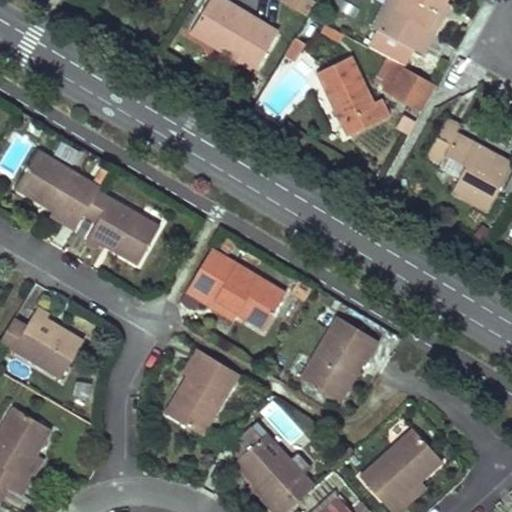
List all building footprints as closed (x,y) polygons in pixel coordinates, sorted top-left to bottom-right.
[(278,32),(224,0),(209,0),(191,31),(255,70),(278,32)] [(316,2),(313,0),(283,0),(282,1),(308,17),(316,2)] [(445,0),(385,0),(371,26),(377,29),(367,47),(388,59),(398,40),(414,49),(424,54),(436,32),(430,29),(445,1),(445,0)] [(445,1),(430,29),(436,32),(443,18),(451,5),(445,1)] [(305,43),(297,38),(286,56),(294,61),(305,43)] [(414,49),(398,40),(388,59),(396,63),(402,66),(404,67),(414,49)] [(317,72),(347,135),(389,115),(381,99),(374,102),(352,55),(317,72)] [(382,89),(387,92),(402,66),(396,63),(382,89)] [(387,92),(422,111),(430,97),(437,85),(404,67),(402,66),(387,92)] [(452,192),(487,211),(511,164),(511,162),(493,152),(457,132),(461,125),(447,118),(427,155),(440,162),(445,154),(466,165),(452,192)] [(101,187),(40,150),(16,189),(53,212),(51,215),(76,229),(84,215),(99,190),(101,187)] [(445,155),(440,166),(458,175),(464,164),(445,155)] [(161,227),(99,190),(84,215),(97,223),(119,236),(111,250),(138,265),(161,227)] [(119,236),(97,223),(87,240),(99,247),(100,243),(111,250),(119,236)] [(185,292),(199,301),(201,297),(214,305),(216,301),(237,313),(236,315),(262,331),(285,292),(212,247),(185,292)] [(201,297),(199,301),(232,321),(236,315),(237,313),(216,301),(214,305),(201,297)] [(49,315),(38,308),(28,325),(49,338),(58,324),(48,318),(49,315)] [(380,342),(339,316),(301,377),(340,401),(356,375),(342,366),(355,345),(372,356),(380,342)] [(28,325),(15,317),(0,341),(0,342),(61,379),(84,340),(58,324),(49,338),(28,325)] [(355,345),(342,366),(356,375),(363,364),(366,366),(372,356),(355,345)] [(199,350),(184,374),(187,375),(180,386),(194,395),(207,374),(193,365),(202,352),(199,350)] [(240,374),(202,352),(193,365),(207,374),(194,395),(180,386),(165,412),(203,435),(240,374)] [(0,481),(5,484),(12,471),(22,477),(35,455),(37,456),(53,430),(14,407),(0,429),(0,481)] [(252,427),(234,443),(244,454),(262,437),(252,427)] [(443,462),(413,428),(360,476),(381,500),(392,490),(400,498),(419,481),(420,483),(443,462)] [(286,511),(315,486),(267,433),(262,437),(244,454),(234,463),(255,485),(264,495),(261,497),(272,510),(274,511),(286,511)] [(12,471),(5,484),(8,486),(22,494),(36,471),(42,460),(37,456),(35,455),(22,477),(12,471)] [(0,481),(0,500),(8,486),(5,484),(0,481)] [(392,490),(381,500),(391,511),(397,511),(412,498),(424,488),(420,483),(419,481),(400,498),(392,490)] [(297,511),(352,511),(338,496),(320,511),(300,511),(299,510),(297,511)] [(363,502),(352,511),(367,511),(371,510),(363,502)]
